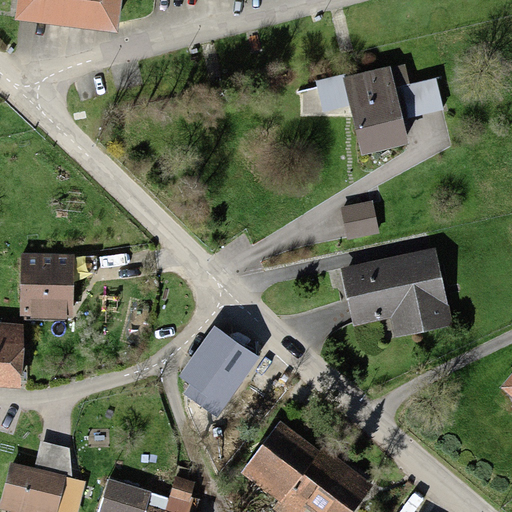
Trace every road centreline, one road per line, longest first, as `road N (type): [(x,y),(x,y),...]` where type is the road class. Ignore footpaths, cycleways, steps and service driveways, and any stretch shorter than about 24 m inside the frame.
road 1 (residential): [(8,88),(345,0)]
road 2 (residential): [(471,511),(221,295)]
road 3 (residential): [(221,295),(8,88)]
road 4 (residential): [(0,404),(31,405),(163,364),(221,295)]
road 5 (unknown): [(221,295),(417,244)]
